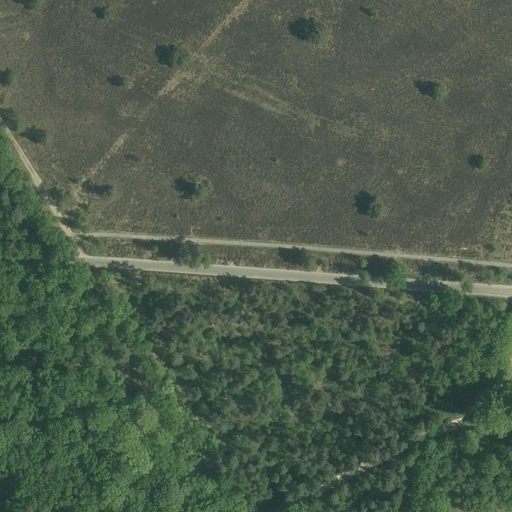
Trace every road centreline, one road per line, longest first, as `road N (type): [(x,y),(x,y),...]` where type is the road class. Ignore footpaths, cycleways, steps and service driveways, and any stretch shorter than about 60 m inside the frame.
road 1 (tertiary): [(511,292),(0,261)]
road 2 (track): [(290,511),(429,437),(511,417)]
road 3 (track): [(0,125),(83,261)]
